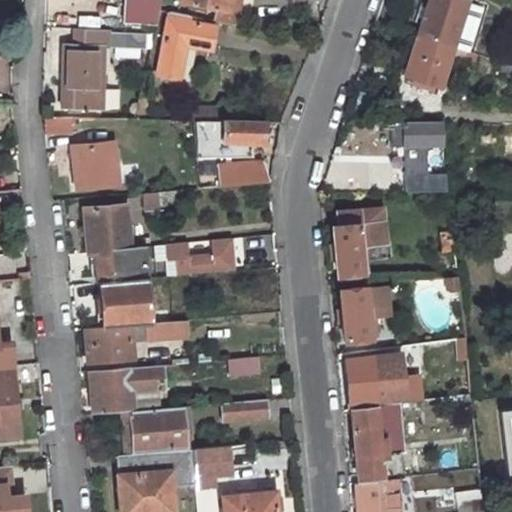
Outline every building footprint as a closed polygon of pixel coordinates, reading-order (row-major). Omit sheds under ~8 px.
[(156,21),(160,0),(125,0),(125,21),(156,21)] [(182,0),(217,7),(226,9),(228,0),(182,0)] [(217,7),(214,19),(238,24),(244,0),(228,0),(226,9),(217,7)] [(432,0),(420,37),(456,51),(470,6),(468,5),(469,0),(432,0)] [(167,15),(155,74),(178,78),(184,43),(210,48),(215,25),(167,15)] [(66,44),(63,106),(97,107),(99,45),(108,46),(109,36),(78,35),(78,45),(66,44)] [(415,79),(413,85),(432,92),(435,86),(443,89),(453,57),(456,51),(420,37),(407,76),(415,79)] [(456,51),(453,57),(471,63),(473,57),(456,51)] [(43,115),(45,130),(100,129),(100,116),(43,115)] [(196,119),(195,141),(262,143),(263,121),(196,119)] [(406,145),(406,153),(417,153),(417,144),(444,145),(442,123),(383,121),(382,145),(406,145)] [(113,141),(71,143),(78,187),(119,183),(113,141)] [(238,174),(227,174),(228,186),(270,182),(268,163),(238,165),(238,174)] [(429,172),(407,173),(407,190),(449,190),(448,179),(430,179),(429,172)] [(127,204),(84,207),(87,252),(96,252),(99,282),(146,277),(143,247),(130,248),(127,204)] [(370,212),(336,215),(338,229),(334,230),(341,279),(366,276),(363,246),(386,243),(384,216),(370,217),(370,212)] [(454,232),(442,232),(443,252),(456,250),(454,232)] [(234,269),(231,238),(212,240),(214,255),(189,258),(187,243),(166,245),(167,259),(176,259),(177,274),(234,269)] [(460,289),(459,275),(448,276),(449,286),(453,289),(460,289)] [(146,277),(99,282),(103,326),(129,324),(151,322),(146,277)] [(366,286),(341,288),(345,338),(371,335),(366,286)] [(187,318),(186,307),(159,309),(160,320),(187,318)] [(103,326),(86,328),(89,361),(132,356),(129,324),(103,326)] [(373,355),(347,357),(352,400),(377,397),(373,355)] [(263,356),(233,358),(235,374),(265,372),(263,356)] [(161,364),(90,369),(94,410),(121,408),(130,407),(134,407),(132,383),(162,381),(161,364)] [(14,365),(0,366),(0,435),(20,435),(14,365)] [(267,396),(222,399),(223,418),(269,413),(267,396)] [(134,407),(130,407),(134,452),(185,447),(183,436),(184,430),(181,403),(134,407)] [(385,474),(384,458),(390,458),(389,436),(381,436),(378,403),(352,406),(359,476),(385,474)] [(130,407),(121,408),(125,452),(134,452),(130,407)] [(511,511),(511,411),(500,413),(507,477),(511,476),(511,511)] [(232,470),(230,443),(195,446),(197,473),(218,472),(232,470)] [(164,511),(164,505),(174,504),(173,489),(199,486),(198,483),(197,473),(195,446),(185,447),(134,452),(125,452),(118,453),(123,511),(164,511)] [(9,467),(0,467),(0,511),(28,511),(27,493),(11,494),(9,467)] [(219,482),(218,472),(197,473),(198,483),(219,482)] [(398,511),(395,476),(357,481),(359,511),(398,511)] [(280,511),(279,491),(225,495),(226,511),(280,511)]
